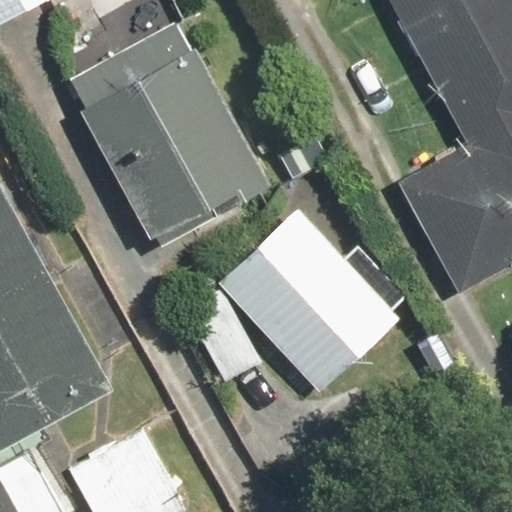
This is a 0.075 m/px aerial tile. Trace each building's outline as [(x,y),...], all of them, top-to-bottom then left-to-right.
[(0,0),(0,19),(34,0),(0,0)] [(511,0),(387,0),(463,142),(396,178),(457,292),(511,262),(511,0)] [(179,23),(65,85),(152,246),(266,184),(179,23)] [(0,190),(0,443),(107,384),(0,190)] [(294,208),(215,280),(317,390),(395,317),(294,208)] [(142,427),(67,466),(90,511),(183,511),(185,511),(142,427)] [(0,511),(20,511),(0,473),(0,511)]
